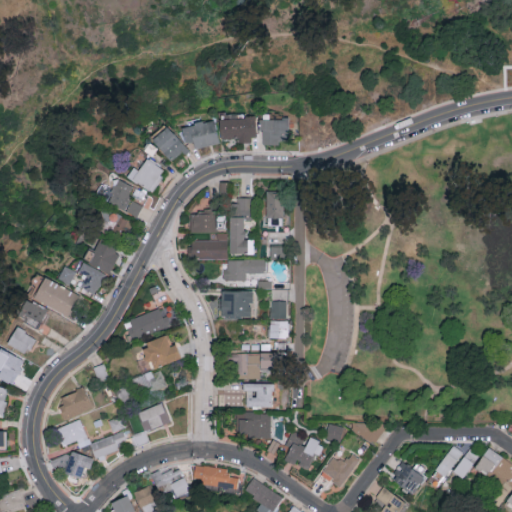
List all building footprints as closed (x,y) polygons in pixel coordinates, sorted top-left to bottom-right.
[(256,139),(255,116),(219,117),(220,138),(239,137),(239,140),(256,139)] [(262,142),(286,142),(286,117),(261,117),(262,142)] [(195,148),(219,142),(214,118),(182,125),(185,142),(193,140),(195,148)] [(188,149),(167,124),(152,138),(172,162),(188,149)] [(138,169),(133,166),(127,175),(151,191),(166,169),(147,156),(138,169)] [(105,200),(137,215),(142,205),(128,198),(134,185),(116,177),(105,200)] [(147,194),(135,188),(130,197),(142,204),(147,194)] [(284,216),(283,189),(266,190),(267,217),(284,216)] [(106,217),(125,231),(132,223),(113,208),(106,217)] [(191,212),(191,230),(215,231),(216,208),(203,208),(203,213),(191,212)] [(94,249),(88,246),(82,259),(109,271),(120,248),(99,238),(94,249)] [(220,255),(220,240),(191,239),(191,254),(220,255)] [(283,243),(270,244),(270,255),(283,255),(283,243)] [(246,271),(265,272),(265,258),(225,257),(225,279),(246,279),(246,271)] [(91,294),(104,273),(83,260),(77,271),(65,264),(58,275),(91,294)] [(33,296),(69,315),(80,294),(44,275),(33,296)] [(221,289),(220,315),(251,316),(251,289),(221,289)] [(38,327),(47,308),(24,298),(16,317),(38,327)] [(270,299),(270,317),(286,317),(286,300),(270,299)] [(127,320),(134,338),(170,323),(166,314),(162,315),(159,307),(127,320)] [(269,336),(288,337),(289,319),(269,319),(269,336)] [(7,342),(27,353),(36,336),(16,326),(7,342)] [(142,341),(150,367),(181,357),(176,343),(170,344),(167,333),(142,341)] [(0,377),(11,383),(24,358),(0,345),(0,369),(0,370),(0,377)] [(227,352),(228,361),(237,361),(238,377),(280,375),(279,351),(227,352)] [(166,386),(161,369),(135,375),(139,393),(166,386)] [(245,405),(272,406),(273,382),(245,382),(245,405)] [(8,388),(0,385),(0,414),(1,414),(8,388)] [(57,397),(66,418),(92,407),(83,386),(57,397)] [(170,419),(161,401),(137,412),(145,431),(170,419)] [(236,438),(271,438),(271,413),(236,413),(236,438)] [(79,447),(89,443),(81,418),(58,425),(63,444),(77,440),(79,447)] [(352,424),(352,430),(372,445),(386,426),(379,424),(352,424)] [(342,427),(328,425),(326,440),(340,442),(342,427)] [(105,456),(104,453),(127,444),(122,430),(90,442),(96,459),(105,456)] [(322,448),(293,431),(285,446),(291,450),(287,457),(309,470),(322,448)] [(463,453),(454,446),(436,470),(445,477),(463,453)] [(499,506),(511,488),(511,463),(490,447),(475,467),(501,487),(492,500),(499,506)] [(93,457),(71,449),(63,471),(80,477),(84,466),(89,468),(93,457)] [(479,455),(469,449),(454,472),(463,479),(479,455)] [(349,464),(334,454),(322,475),(343,487),(358,461),(353,458),(349,464)] [(411,462),(405,471),(401,468),(392,481),(413,495),(428,473),(411,462)] [(152,477),(160,494),(172,489),(176,498),(191,491),(179,465),(152,477)] [(200,485),(238,490),(240,473),(203,468),(200,485)] [(257,509),(261,511),(273,511),(283,497),(253,478),(244,491),(262,503),(257,509)] [(134,493),(143,511),(158,503),(149,486),(134,493)] [(398,511),(405,503),(384,487),(376,499),(384,505),(379,511),(398,511)] [(0,511),(9,511),(26,507),(20,488),(0,494),(0,511)] [(112,504),(115,511),(137,511),(130,495),(112,504)]
